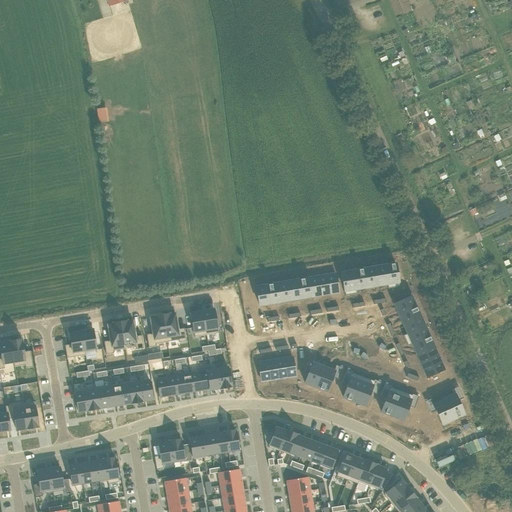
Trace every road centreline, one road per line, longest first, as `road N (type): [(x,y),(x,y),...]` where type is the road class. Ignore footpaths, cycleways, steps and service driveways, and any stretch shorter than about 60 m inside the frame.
road 1 (residential): [(511,435),(318,0)]
road 2 (residential): [(250,402),(233,293),(44,322)]
road 3 (residential): [(419,462),(326,413),(250,402)]
road 4 (residential): [(63,447),(44,322)]
road 5 (residential): [(250,402),(129,428)]
